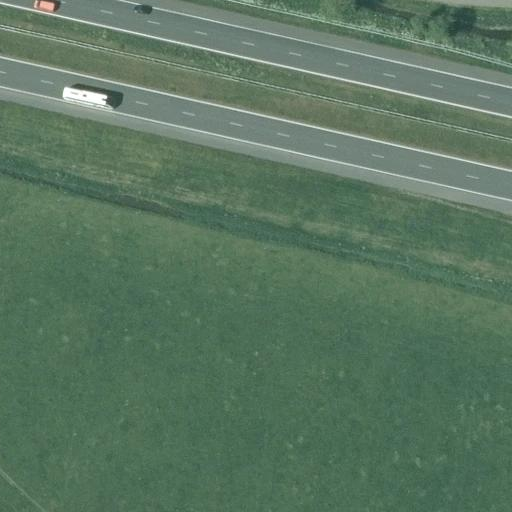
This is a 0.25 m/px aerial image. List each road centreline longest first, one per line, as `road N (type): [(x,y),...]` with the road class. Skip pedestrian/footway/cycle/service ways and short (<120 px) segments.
road 1 (motorway): [(0,80),(511,193)]
road 2 (motorway): [(511,110),(12,0)]
